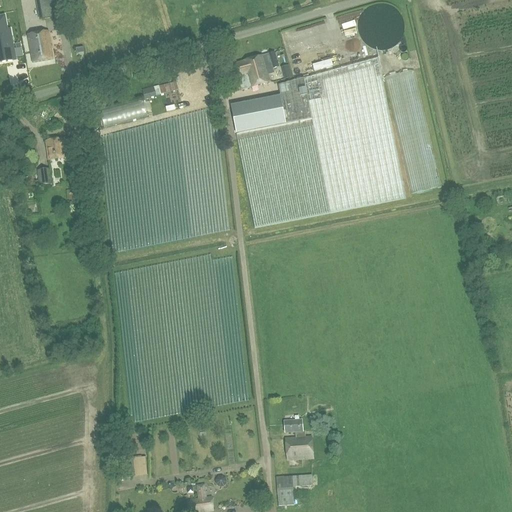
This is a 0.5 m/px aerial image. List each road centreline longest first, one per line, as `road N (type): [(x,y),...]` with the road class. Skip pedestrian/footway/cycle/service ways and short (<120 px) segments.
road 1 (track): [(272,511),(241,247)]
road 2 (unclassified): [(215,43),(0,105)]
road 3 (track): [(241,247),(215,43)]
road 4 (unclassified): [(215,43),(363,0)]
